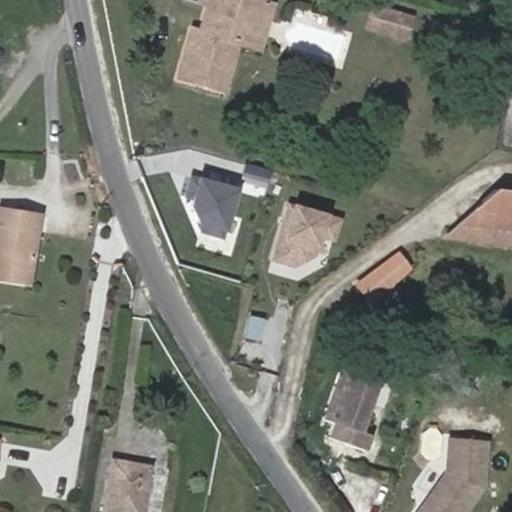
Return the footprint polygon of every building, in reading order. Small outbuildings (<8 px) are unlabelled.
[(197,32),(184,80),(227,92),(240,46),(248,48),(261,3),(251,0),(188,0),(189,1),(213,8),(206,34),(197,32)] [(261,3),(248,48),(263,53),(276,7),(261,3)] [(384,27),(382,35),(404,41),(410,18),(372,7),(368,23),(384,27)] [(384,27),(368,23),(366,31),(382,35),(384,27)] [(267,170),(243,163),(239,179),(263,186),(267,170)] [(233,189),(189,176),(183,195),(190,197),(188,205),(200,227),(221,233),(233,189)] [(511,226),(511,186),(500,185),(482,202),(479,223),(511,226)] [(511,226),(479,223),(482,202),(449,232),(511,238),(511,226)] [(337,221),(286,206),(270,260),(291,266),(311,256),(316,236),(331,241),(337,221)] [(0,279),(28,283),(38,217),(0,211),(0,279)] [(399,258),(357,285),(367,300),(409,272),(399,258)] [(248,322),(244,341),(256,344),(260,325),(248,322)] [(378,378),(340,365),(322,418),(332,421),(328,435),(365,449),(370,434),(360,430),(378,378)] [(486,438),(448,435),(445,471),(416,511),(462,511),(482,484),(486,438)] [(111,461),(103,511),(111,511),(139,511),(147,467),(111,461)]
